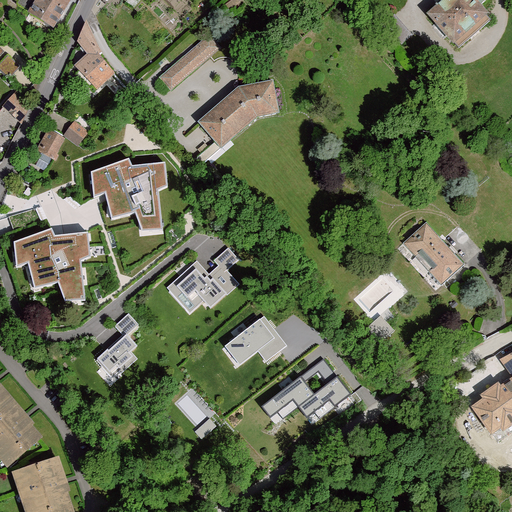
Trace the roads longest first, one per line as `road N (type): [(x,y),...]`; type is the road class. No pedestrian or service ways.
road 1 (residential): [(511,337),(419,384),(219,511)]
road 2 (residential): [(0,183),(90,0)]
